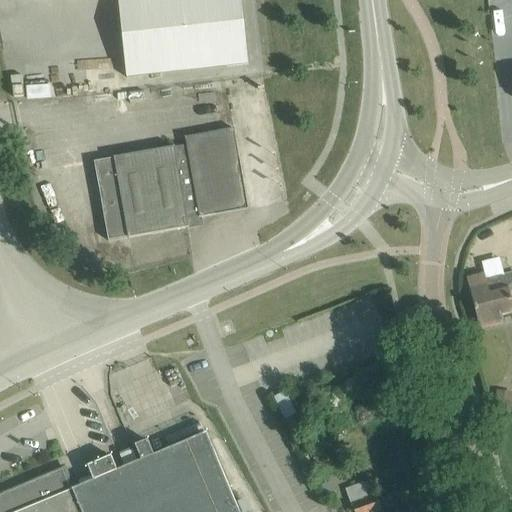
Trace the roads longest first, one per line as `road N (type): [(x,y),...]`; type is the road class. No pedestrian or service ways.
road 1 (unclassified): [(48,358),(286,256),(344,213),(375,162)]
road 2 (tertiary): [(488,511),(432,301),(440,190)]
road 3 (tertiary): [(375,162),(383,127),(371,0)]
road 4 (unclassified): [(48,358),(0,244)]
